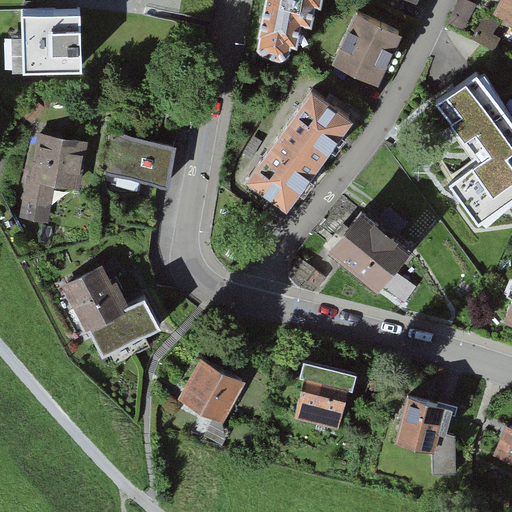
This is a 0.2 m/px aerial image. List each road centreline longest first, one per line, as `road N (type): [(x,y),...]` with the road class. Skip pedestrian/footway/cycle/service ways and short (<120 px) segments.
road 1 (residential): [(440,0),(370,137),(235,297)]
road 2 (residential): [(229,0),(181,246),(191,273),(235,297)]
road 3 (residential): [(235,297),(511,373)]
road 4 (track): [(126,485),(0,346)]
